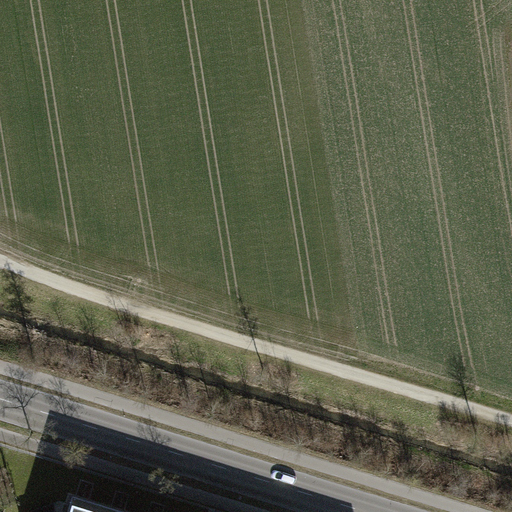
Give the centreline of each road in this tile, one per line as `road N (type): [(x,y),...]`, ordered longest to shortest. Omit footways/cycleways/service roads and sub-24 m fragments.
road 1 (track): [(0,261),(511,420)]
road 2 (tertiary): [(0,398),(366,511)]
